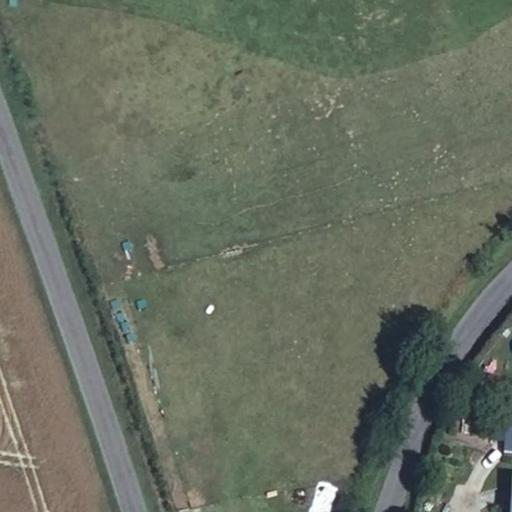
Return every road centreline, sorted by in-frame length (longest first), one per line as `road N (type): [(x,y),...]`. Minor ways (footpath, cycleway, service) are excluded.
road 1 (tertiary): [(0,127),(139,511)]
road 2 (residential): [(511,279),(439,368),(385,511)]
